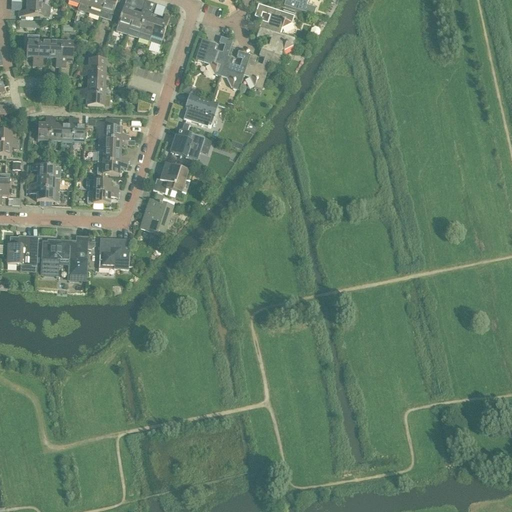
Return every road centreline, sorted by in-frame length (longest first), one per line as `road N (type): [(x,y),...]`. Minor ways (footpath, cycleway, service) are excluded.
road 1 (residential): [(193,13),(124,222),(0,217)]
road 2 (residential): [(65,113),(20,111),(0,12)]
